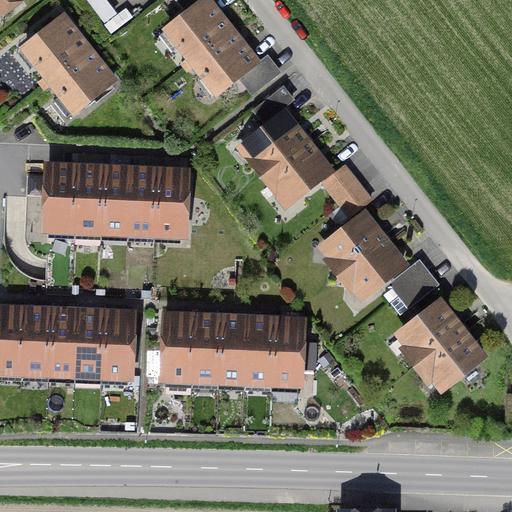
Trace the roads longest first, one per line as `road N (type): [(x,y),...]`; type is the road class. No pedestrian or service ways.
road 1 (primary): [(511,477),(0,466)]
road 2 (residential): [(511,329),(495,297),(255,0)]
